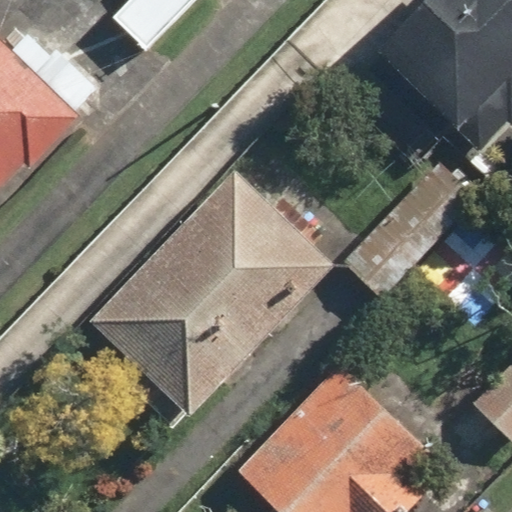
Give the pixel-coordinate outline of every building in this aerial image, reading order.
[(198,0),(119,0),(98,21),(135,60),(198,0)] [(441,135),(511,65),(511,0),(414,0),(360,53),(441,135)] [(0,182),(72,108),(1,40),(4,38),(0,34),(0,182)] [(322,94),(0,438),(0,447),(69,511),(89,511),(407,172),(322,94)] [(476,206),(436,165),(340,260),(380,301),(476,206)] [(511,451),(511,319),(446,392),(511,452),(511,451)] [(411,511),(417,506),(397,487),(421,461),(331,375),(228,482),(260,511),(411,511)]
